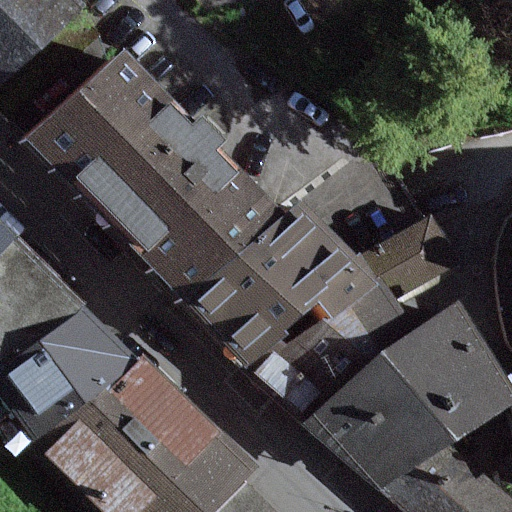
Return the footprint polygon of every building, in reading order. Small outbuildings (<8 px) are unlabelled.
[(0,0),(0,82),(72,13),(59,0),(0,0)] [(18,148),(174,313),(261,230),(105,66),(18,148)] [(230,371),(245,357),(336,271),(281,212),(261,230),(174,313),(230,371)] [(459,260),(431,220),(347,259),(387,303),(459,260)] [(0,225),(0,245),(9,235),(0,225)] [(0,379),(77,311),(9,235),(0,245),(0,379)] [(347,259),(336,271),(245,357),(304,428),(412,331),(387,303),(347,259)] [(460,306),(412,331),(304,428),(379,489),(449,442),(511,391),(460,306)] [(77,311),(0,379),(0,393),(46,450),(126,360),(77,311)] [(242,478),(126,360),(46,450),(99,511),(269,511),(239,482),(242,478)] [(511,511),(511,502),(449,442),(379,489),(406,511),(511,511)]
